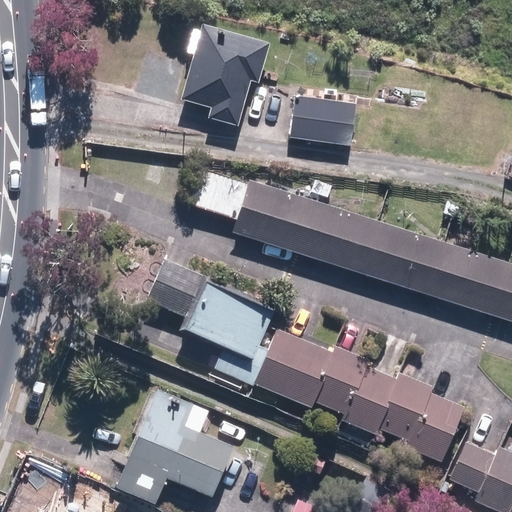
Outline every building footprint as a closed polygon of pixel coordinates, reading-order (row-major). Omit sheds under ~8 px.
[(313,3),(301,0),(274,0),(270,20),(306,29),(313,3)] [(179,100),(208,108),(206,118),(236,126),(249,81),(256,83),(267,43),(199,24),(179,100)] [(295,87),(288,138),(349,146),(356,96),(295,87)] [(237,219),(249,183),(194,165),(182,201),(237,219)] [(361,273),(378,220),(250,180),(249,183),(237,219),(233,233),(361,273)] [(445,242),(378,220),(361,273),(428,295),(445,242)] [(509,263),(445,242),(428,295),(492,316),(509,263)] [(254,384),(268,350),(257,346),(273,307),(163,262),(149,298),(189,315),(183,330),(221,346),(211,369),(253,386),(254,384)] [(511,263),(509,263),(492,316),(511,322),(511,263)] [(313,401),(334,351),(277,328),(268,350),(254,384),(312,407),(313,401)] [(365,360),(335,347),(334,351),(313,401),(343,414),(363,366),(365,360)] [(395,380),(363,366),(343,414),(341,420),(373,434),(375,428),(395,380)] [(429,387),(397,374),(395,380),(375,428),(407,442),(427,393),(429,387)] [(164,477),(211,498),(232,450),(195,434),(205,412),(156,391),(115,486),(153,502),(164,477)] [(462,407),(427,393),(407,442),(404,447),(439,462),(462,407)] [(494,456),(464,442),(447,478),(476,492),(494,456)] [(511,454),(498,448),(494,456),(476,492),(473,500),(496,511),(507,511),(511,502),(511,454)] [(150,511),(38,469),(22,510),(27,511),(150,511)] [(392,511),(400,499),(364,478),(346,508),(352,511),(392,511)] [(321,511),(296,501),(290,511),(321,511)]
